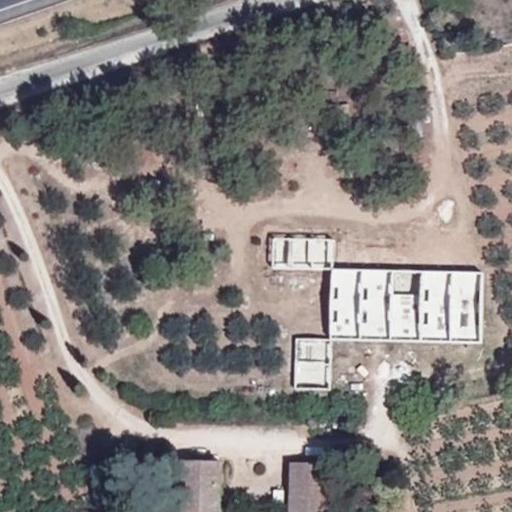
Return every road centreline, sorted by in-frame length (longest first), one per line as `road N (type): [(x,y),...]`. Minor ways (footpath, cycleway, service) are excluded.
road 1 (track): [(0,180),(79,368),(97,395),(147,431),(342,441),(371,428),(382,412),(387,359)]
road 2 (track): [(405,0),(432,78),(439,142),(430,202),(377,219),(251,215),(235,260)]
road 3 (unclassified): [(256,0),(0,85)]
road 4 (track): [(384,390),(511,366)]
